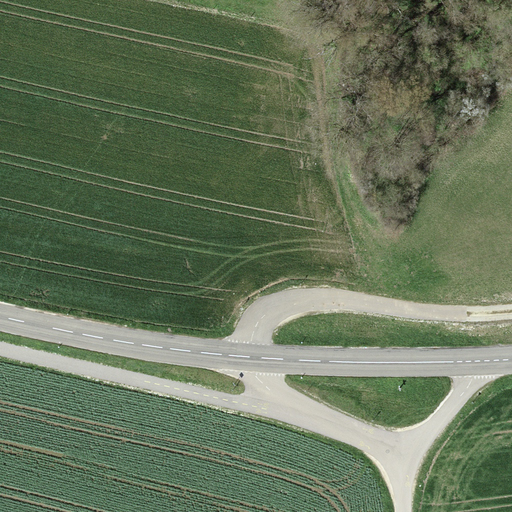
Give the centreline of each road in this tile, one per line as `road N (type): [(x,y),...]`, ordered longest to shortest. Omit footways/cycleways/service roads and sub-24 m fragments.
road 1 (track): [(511,311),(312,298),(273,307),(254,325),(246,355),(269,387),(296,411),(371,440),(402,472),(483,361)]
road 2 (secondary): [(0,317),(325,362),(511,359)]
